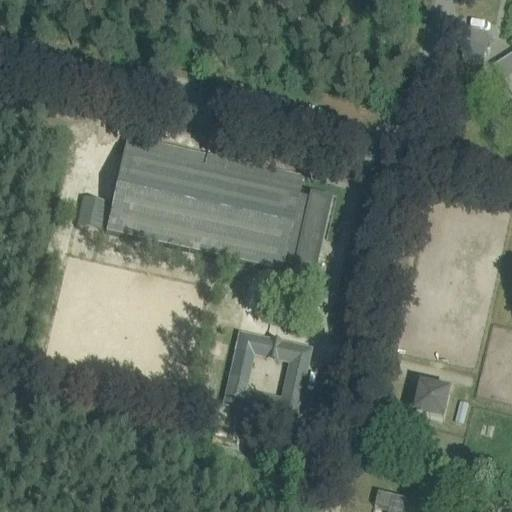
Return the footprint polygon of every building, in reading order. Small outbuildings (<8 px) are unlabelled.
[(489,37),(468,33),(462,63),(483,67),(489,37)] [(511,57),(493,69),(511,98),(511,106),(508,109),(511,115),(511,118),(511,57)] [(303,180),(126,141),(105,236),(282,275),(283,268),(295,270),(294,274),(312,277),(328,203),(311,199),(310,202),(298,199),(303,180)] [(227,391),(223,409),(241,413),(277,421),(295,425),(299,407),(307,370),(312,352),(293,348),(281,346),(281,345),(278,358),(277,364),(288,366),(289,367),(281,402),(245,394),(253,359),(265,361),(266,361),(267,356),(270,343),(269,343),(257,340),(239,336),(235,354),(227,391)] [(416,419),(453,426),(460,392),(423,385),(416,419)] [(384,511),(404,511),(407,502),(378,495),(375,510),(384,511)]
